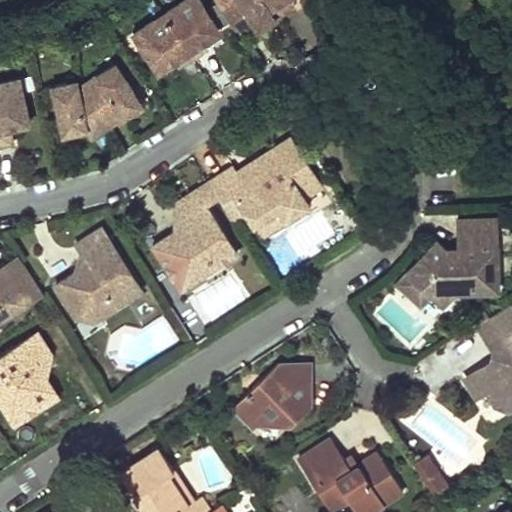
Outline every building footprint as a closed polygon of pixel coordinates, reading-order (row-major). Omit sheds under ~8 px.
[(202,0),(182,0),(164,13),(192,56),(207,47),(203,42),(199,37),(219,24),(202,0)] [(216,0),(236,31),(251,22),(256,30),(275,17),(264,0),(216,0)] [(264,0),(275,17),(290,9),(284,0),(264,0)] [(164,13),(134,31),(156,65),(174,54),(178,59),(181,64),(192,56),(164,13)] [(259,29),(267,53),(287,46),(278,23),(259,29)] [(219,24),(199,37),(203,42),(223,29),(219,24)] [(174,54),(156,65),(160,70),(178,59),(174,54)] [(115,63),(83,85),(110,126),(125,116),(144,104),(115,63)] [(22,77),(0,81),(0,146),(14,143),(10,128),(9,123),(31,118),(22,77)] [(75,81),(54,86),(65,136),(89,130),(93,137),(110,126),(83,85),(77,88),(75,81)] [(31,118),(9,123),(10,128),(32,123),(31,118)] [(303,196),(321,183),(289,134),(253,158),(232,171),(228,165),(206,179),(221,202),(233,220),(246,212),(254,225),(278,209),(286,220),(309,204),(303,196)] [(186,221),(151,243),(174,280),(191,269),(197,277),(237,251),(209,209),(221,202),(206,179),(187,191),(172,201),(186,221)] [(278,209),(254,225),(261,237),(286,220),(278,209)] [(496,292),(495,219),(456,220),(457,250),(457,257),(448,256),(441,249),(434,243),(405,274),(432,297),(436,292),(448,303),(457,293),(496,292)] [(142,286),(102,224),(84,235),(76,240),(88,258),(53,280),(74,315),(90,305),(97,315),(142,286)] [(0,316),(41,290),(17,253),(0,264),(0,316)] [(191,269),(174,280),(180,287),(197,277),(191,269)] [(436,292),(432,297),(444,308),(448,303),(436,292)] [(511,311),(507,304),(474,325),(489,349),(498,351),(495,365),(485,363),(464,377),(463,384),(472,398),(482,392),(491,406),(504,409),(511,404),(511,311)] [(38,328),(0,352),(0,402),(2,405),(10,399),(21,416),(36,406),(57,393),(36,360),(53,350),(38,328)] [(278,360),(236,402),(256,423),(294,423),(311,407),(311,361),(278,360)] [(10,399),(2,405),(13,421),(21,416),(10,399)] [(347,459),(334,439),(301,459),(333,511),(352,500),(358,511),(372,511),(404,492),(380,454),(362,465),(354,469),(347,459)] [(175,468),(161,446),(129,467),(143,488),(136,493),(148,511),(204,511),(211,508),(199,489),(192,494),(186,498),(169,471),(175,468)] [(427,452),(412,461),(430,490),(445,481),(427,452)] [(355,454),(347,459),(354,469),(362,465),(355,454)] [(143,488),(129,467),(120,473),(134,494),(136,493),(143,488)] [(192,494),(175,468),(169,471),(186,498),(192,494)] [(211,508),(204,511),(229,511),(222,500),(211,508)] [(511,511),(511,503),(493,511),(511,511)]
